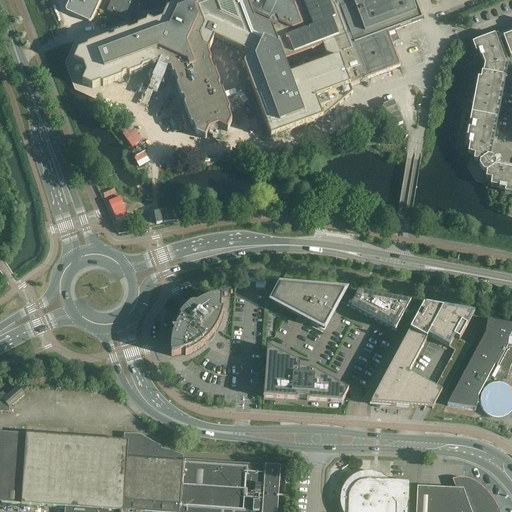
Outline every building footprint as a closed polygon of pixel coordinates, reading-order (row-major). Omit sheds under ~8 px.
[(214,41),(248,58),(243,70),(271,141),(323,123),(353,96),(349,87),(368,80),(367,79),(400,67),(391,44),(398,41),(397,37),(394,31),(422,20),(414,0),(69,0),(65,9),(65,10),(65,11),(66,11),(66,12),(67,13),(88,22),(89,22),(90,22),(91,22),(91,21),(100,0),(161,0),(168,3),(169,5),(169,7),(141,13),(139,12),(142,5),(131,0),(111,0),(106,11),(128,21),(131,14),(140,18),(167,12),(162,22),(153,25),(147,22),(146,26),(88,47),(87,50),(79,53),(74,62),(86,68),(85,70),(85,71),(88,73),(82,84),(92,89),(100,85),(103,87),(159,66),(160,66),(169,71),(189,122),(190,126),(192,128),(196,136),(205,140),(211,128),(213,130),(214,129),(215,127),(227,132),(231,123),(228,114),(229,112),(208,54),(214,41)] [(511,33),(503,38),(510,58),(511,57),(511,33)] [(505,62),(494,34),(475,42),(481,58),(485,56),(488,64),(486,74),(482,73),(469,145),(473,146),(469,169),(478,181),(500,185),(499,190),(511,192),(511,170),(495,168),(496,164),(500,160),(496,155),(492,158),(491,158),(487,158),(496,111),(505,62)] [(324,331),(344,292),(280,287),(272,303),(324,331)] [(410,305),(377,299),(358,296),(350,309),(395,333),(410,305)] [(177,321),(175,324),(175,325),(174,326),(172,328),(171,330),(169,331),(174,335),(173,336),(172,339),(172,342),(171,346),(171,349),(171,350),(171,354),(171,357),(174,357),(177,356),(178,356),(181,355),(184,354),(185,356),(187,356),(190,354),(191,354),(195,352),(197,350),(199,349),(202,347),(203,346),(206,344),(208,341),(210,339),(212,336),(213,335),(214,333),(216,330),(218,327),(219,324),(220,323),(221,319),(222,318),(222,314),(223,311),(221,311),(221,308),(221,304),(222,301),(221,300),(221,297),(218,297),(215,298),(212,299),(208,300),(205,301),(202,302),(199,304),(198,304),(197,305),(196,305),(195,305),(194,305),(193,305),(192,305),(191,306),(190,306),(189,307),(186,309),(184,312),(182,314),(181,315),(179,318),(177,321)] [(454,339),(459,342),(473,316),(423,307),(376,396),(371,405),(375,406),(375,407),(375,408),(376,408),(377,409),(378,409),(379,408),(380,408),(380,407),(381,406),(390,407),(416,409),(428,387),(408,377),(429,340),(448,350),(454,339)] [(511,341),(508,340),(511,333),(511,326),(487,322),(485,336),(447,407),(475,411),(476,406),(483,405),(484,409),(488,413),(492,415),(497,416),(502,416),(506,414),(509,410),(511,406),(511,403),(511,398),(511,396),(510,392),(506,389),(502,386),(500,386),(502,378),(506,378),(506,379),(507,380),(507,376),(508,373),(509,371),(510,368),(511,365),(511,363),(511,341)] [(454,339),(448,350),(454,353),(434,390),(441,394),(444,395),(469,347),(459,342),(454,339)] [(308,370),(308,372),(299,372),(299,365),(280,355),(269,349),(267,348),(263,399),(297,401),(297,399),(306,400),(306,402),(341,404),(348,391),(336,385),(335,386),(334,387),(330,387),(330,383),(331,383),(331,382),(308,370)] [(432,389),(428,387),(416,409),(422,409),(432,410),(441,394),(434,390),(432,389)] [(9,408),(24,395),(18,389),(6,397),(3,393),(0,394),(0,412),(9,413),(9,408)] [(124,435),(124,442),(6,433),(1,503),(65,508),(64,511),(276,511),(280,468),(265,467),(182,461),(183,457),(172,452),(161,450),(161,447),(140,436),(124,435)] [(346,490),(346,491),(350,492),(349,494),(349,495),(348,496),(348,498),(348,500),(348,501),(347,511),(407,511),(408,503),(409,483),(369,481),(365,481),(361,482),(360,478),(358,479),(356,480),(354,481),(353,482),(352,483),(350,484),(349,486),(348,488),(346,490)] [(417,488),(415,511),(497,511),(496,508),(494,505),(492,502),(490,499),(488,497),(486,494),(483,492),(481,489),(478,487),(476,485),(473,483),(470,482),(467,481),(463,480),(462,488),(455,490),(417,488)]
